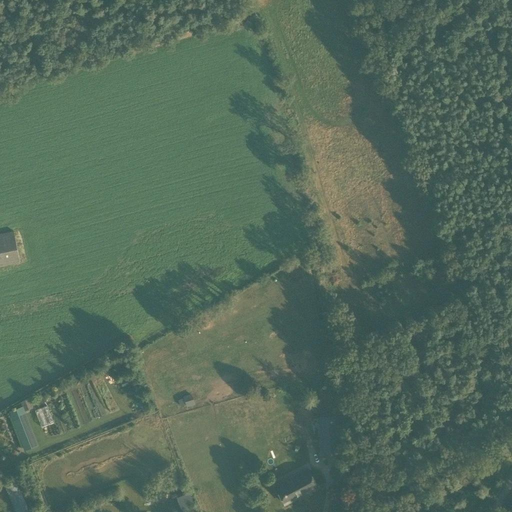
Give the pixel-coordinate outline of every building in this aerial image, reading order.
[(0,264),(20,260),(14,232),(0,234),(0,264)] [(332,277),(342,275),(339,263),(329,265),(332,277)] [(193,394),(178,397),(180,407),(195,403),(193,394)] [(21,403),(24,411),(34,408),(30,399),(21,403)] [(35,409),(42,426),(54,422),(47,405),(35,409)] [(25,450),(34,446),(37,445),(26,416),(14,421),(17,431),(25,450)] [(321,454),(340,452),(336,416),(317,417),(321,454)] [(317,487),(309,472),(303,475),(302,472),(275,486),(285,504),(317,487)] [(3,483),(14,511),(23,511),(28,510),(15,479),(3,483)] [(182,509),(194,504),(190,492),(177,497),(182,509)]
